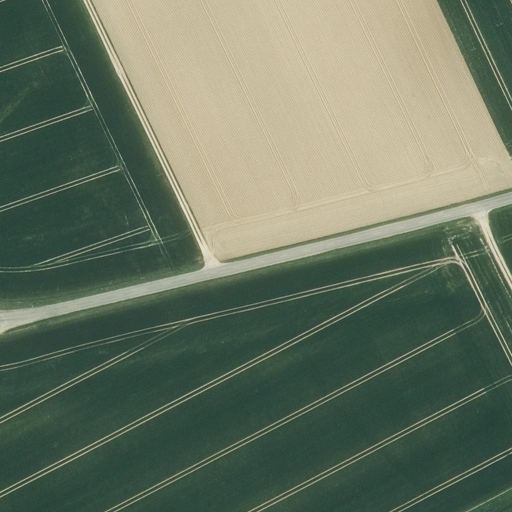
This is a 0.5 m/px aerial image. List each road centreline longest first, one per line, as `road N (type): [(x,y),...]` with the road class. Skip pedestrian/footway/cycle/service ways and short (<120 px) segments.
road 1 (tertiary): [(511,199),(0,318)]
road 2 (track): [(85,0),(215,273)]
